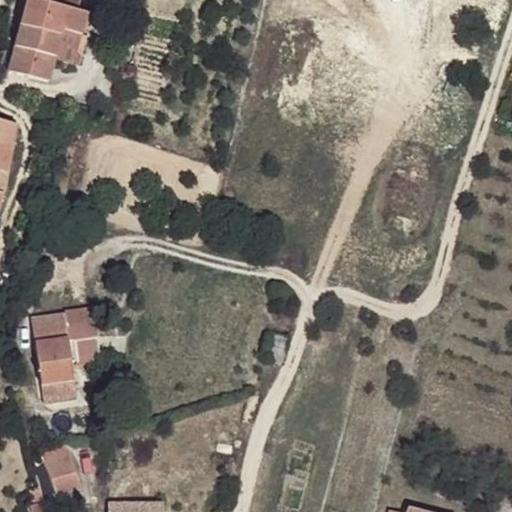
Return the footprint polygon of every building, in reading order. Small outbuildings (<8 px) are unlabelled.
[(82,0),(29,0),(9,70),(50,81),(56,58),(64,29),(81,33),(87,11),(80,10),(82,0)] [(81,33),(64,29),(56,58),(64,60),(67,48),(76,51),(81,33)] [(0,196),(0,197),(2,196),(18,124),(0,120),(0,196)] [(60,120),(56,137),(77,143),(82,124),(60,120)] [(56,137),(43,190),(63,196),(77,143),(56,137)] [(30,322),(33,338),(92,329),(91,323),(66,327),(63,317),(30,322)] [(92,329),(33,338),(34,347),(93,337),(92,329)] [(271,333),(264,360),(284,364),(289,338),(271,333)] [(93,337),(34,347),(43,402),(76,396),(69,359),(75,358),(96,354),(93,337)] [(96,354),(75,358),(78,368),(99,365),(96,354)] [(70,458),(45,465),(54,496),(80,488),(70,458)] [(104,502),(104,511),(163,511),(163,501),(104,502)]
